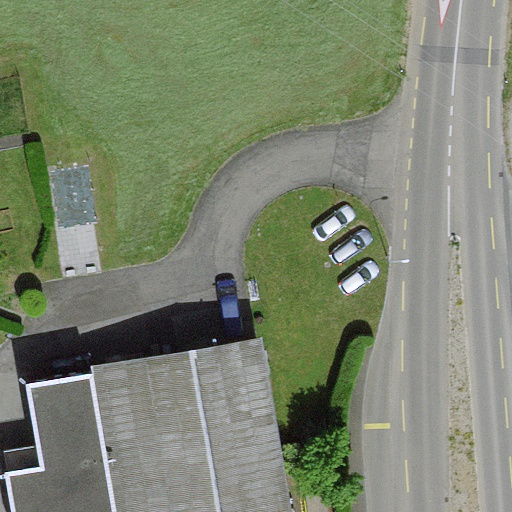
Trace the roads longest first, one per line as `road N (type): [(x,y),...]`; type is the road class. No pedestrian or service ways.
road 1 (unknown): [(0,378),(50,337),(164,290),(291,157),(458,89)]
road 2 (tertiary): [(465,511),(452,283),(465,0)]
